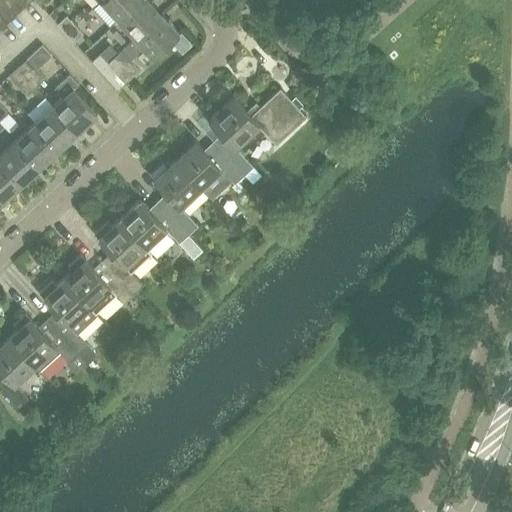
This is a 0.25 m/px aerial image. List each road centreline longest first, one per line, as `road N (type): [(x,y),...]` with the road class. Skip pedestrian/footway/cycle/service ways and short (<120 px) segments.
road 1 (residential): [(0,73),(52,27),(138,129)]
road 2 (residential): [(138,129),(0,259)]
road 3 (residential): [(203,0),(221,19),(221,48),(138,129)]
road 4 (tertiary): [(511,369),(442,511)]
